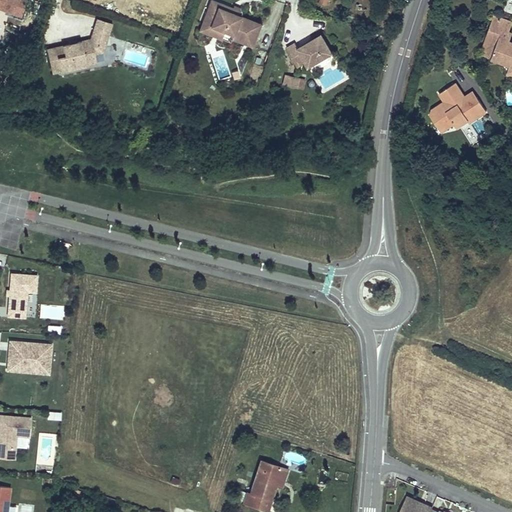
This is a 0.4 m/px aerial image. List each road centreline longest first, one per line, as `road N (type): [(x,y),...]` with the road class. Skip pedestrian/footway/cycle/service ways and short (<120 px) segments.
road 1 (residential): [(361,269),(331,271),(35,196),(0,202)]
road 2 (residential): [(0,222),(36,216),(326,288),(351,306)]
road 3 (tertiary): [(382,209),(388,121),(421,0)]
road 4 (residential): [(372,457),(498,511)]
